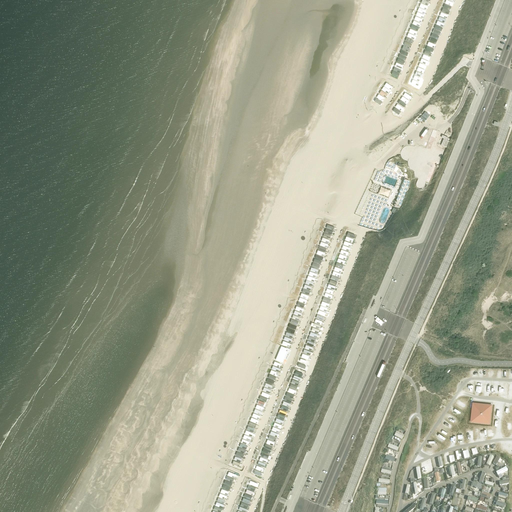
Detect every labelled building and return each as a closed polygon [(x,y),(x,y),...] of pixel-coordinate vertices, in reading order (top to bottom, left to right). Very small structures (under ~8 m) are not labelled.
[(420,0),(395,71),(400,73),(403,65),(404,65),(418,28),(421,29),(431,0),(420,0)] [(424,182),(429,184),(437,166),(439,166),(444,153),(436,150),(435,152),(430,150),(438,132),(433,130),(426,149),(424,148),(419,161),(427,164),(428,162),(432,164),(424,182)] [(368,176),(361,197),(374,201),(381,180),(368,176)] [(412,182),(406,180),(394,208),(401,210),(412,182)] [(359,208),(378,213),(380,208),(361,203),(359,208)] [(358,219),(359,214),(348,210),(346,215),(358,219)] [(331,235),(334,227),(327,225),(324,232),(331,235)] [(348,232),(345,240),(350,242),(351,238),(354,239),(355,235),(348,232)] [(318,265),(321,266),(328,240),(321,238),(313,267),(317,268),(318,265)] [(332,276),(326,292),(332,295),(339,278),(332,276)] [(324,298),(319,310),(326,312),(331,301),(324,298)] [(282,344),(289,347),(291,342),(288,341),(290,335),(286,334),(282,344)] [(282,362),(288,349),(282,346),(277,360),(282,362)] [(472,403),(470,422),(490,424),(492,405),(472,403)] [(278,414),(274,425),(280,428),(281,424),(285,416),(278,414)] [(239,447),(234,460),(241,462),(246,447),(241,445),(241,446),(244,447),(244,449),(239,447)] [(262,467),(263,467),(271,451),(264,448),(254,473),(260,476),(262,472),(260,471),(262,467)] [(486,464),(490,465),(494,456),(490,454),(486,464)] [(502,476),(501,473),(508,471),(506,467),(496,471),(499,478),(502,476)] [(228,471),(213,511),(221,511),(234,478),(235,478),(236,474),(228,471)] [(248,484),(238,511),(246,511),(255,487),(254,486),(256,482),(250,481),(249,484),(248,484)]
